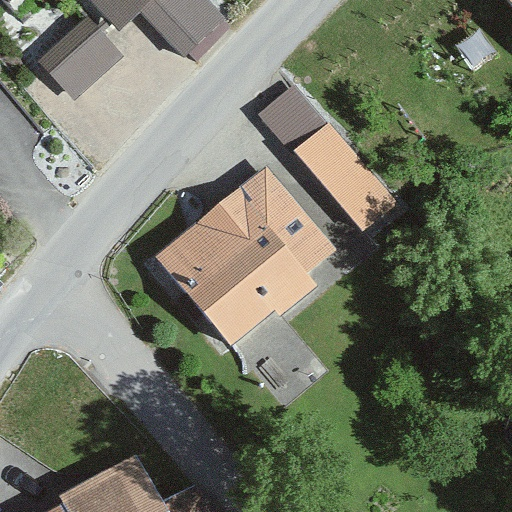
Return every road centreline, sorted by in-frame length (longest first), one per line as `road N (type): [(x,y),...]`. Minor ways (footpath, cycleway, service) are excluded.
road 1 (tertiary): [(323,0),(53,291)]
road 2 (residential): [(53,291),(293,511)]
